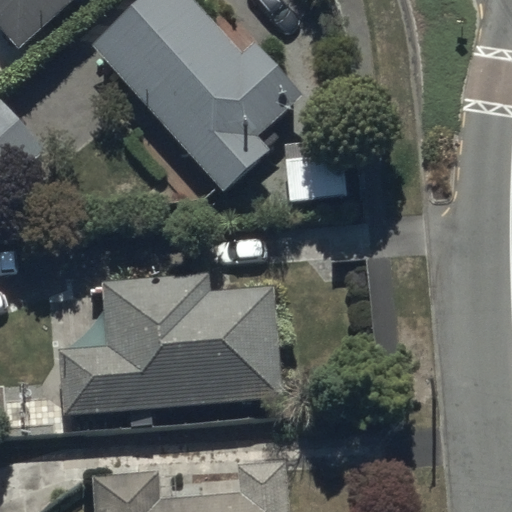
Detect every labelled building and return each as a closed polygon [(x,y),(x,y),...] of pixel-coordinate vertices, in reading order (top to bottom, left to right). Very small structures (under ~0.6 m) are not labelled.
[(0,0),(0,25),(22,49),(76,0),(0,0)] [(242,53),(195,0),(147,0),(97,45),(224,192),(273,150),(260,135),(304,97),(255,41),(242,53)] [(0,197),(49,152),(0,99),(0,197)] [(278,286),(209,291),(208,274),(104,282),(109,346),(60,350),(65,414),(286,398),(278,286)] [(240,464),(241,492),(161,495),(159,472),(95,477),(97,511),(293,511),(291,461),(240,464)]
